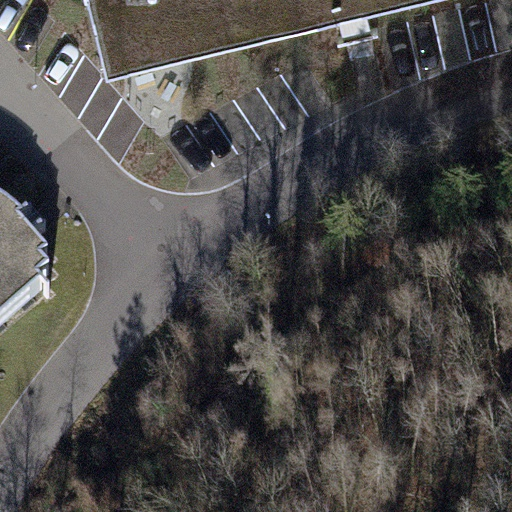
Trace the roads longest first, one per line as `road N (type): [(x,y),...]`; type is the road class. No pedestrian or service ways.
road 1 (residential): [(166,265),(298,180),(381,141),(511,98)]
road 2 (residential): [(0,490),(166,265)]
road 3 (residential): [(0,79),(166,265)]
